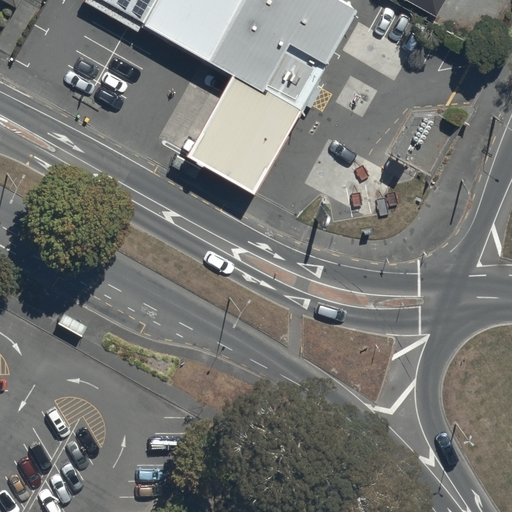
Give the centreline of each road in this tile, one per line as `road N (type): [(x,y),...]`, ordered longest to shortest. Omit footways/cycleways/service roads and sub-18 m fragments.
road 1 (secondary): [(451,511),(346,406),(0,205)]
road 2 (secondary): [(0,126),(318,290),(381,303),(462,297)]
road 3 (secondary): [(475,511),(434,431),(425,394),(430,360),(462,297)]
road 4 (tertiary): [(462,297),(465,265),(511,156)]
